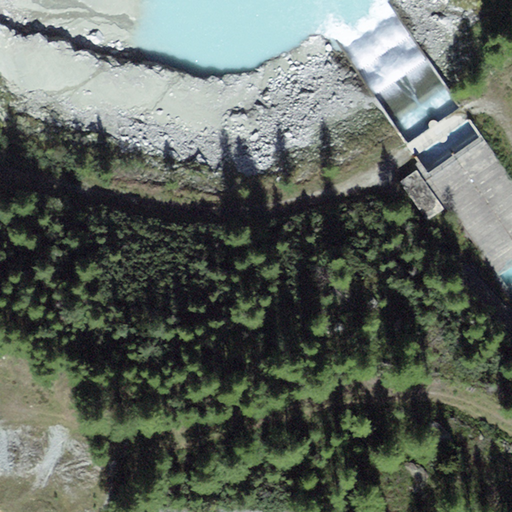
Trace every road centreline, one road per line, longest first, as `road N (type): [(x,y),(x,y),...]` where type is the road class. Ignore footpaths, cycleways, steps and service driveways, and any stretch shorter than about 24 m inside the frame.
road 1 (track): [(0,178),(205,216),(300,210),(361,189),(465,115),(491,110),(511,132)]
road 2 (track): [(0,420),(140,437),(421,394),(511,433)]
